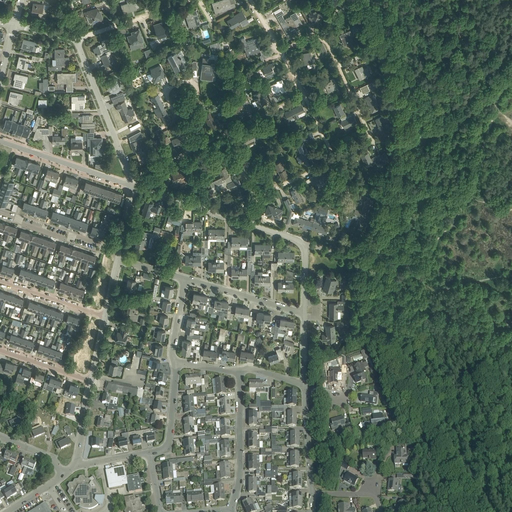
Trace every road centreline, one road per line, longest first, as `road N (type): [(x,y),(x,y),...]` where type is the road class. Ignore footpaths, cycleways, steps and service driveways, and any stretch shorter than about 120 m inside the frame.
road 1 (unclassified): [(365,262),(401,165),(402,125),(357,0)]
road 2 (unclassified): [(466,511),(369,308),(365,262)]
road 3 (residential): [(335,159),(372,141),(332,53),(318,37),(279,49)]
road 4 (unclassified): [(131,178),(75,41)]
road 5 (track): [(501,90),(426,138),(372,141)]
road 6 (residential): [(229,511),(239,477),(238,372)]
road 7 (residential): [(132,186),(0,143)]
road 8 (residential): [(119,253),(0,212)]
road 9 (residential): [(304,312),(185,279)]
road 10 (residential): [(248,224),(132,186)]
